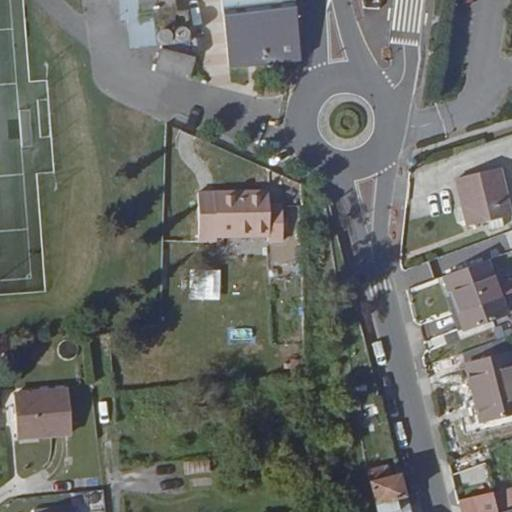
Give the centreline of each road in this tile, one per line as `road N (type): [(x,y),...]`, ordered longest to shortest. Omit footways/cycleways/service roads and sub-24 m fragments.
road 1 (tertiary): [(358,168),(436,511)]
road 2 (tertiary): [(337,79),(319,88),(303,112),(307,143),(320,159),(358,168)]
